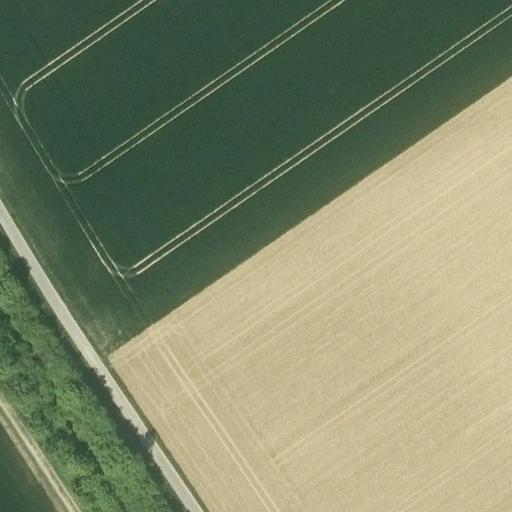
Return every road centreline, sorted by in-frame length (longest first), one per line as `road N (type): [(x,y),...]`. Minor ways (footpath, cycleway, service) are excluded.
road 1 (track): [(0,209),(194,511)]
road 2 (track): [(0,395),(75,511)]
